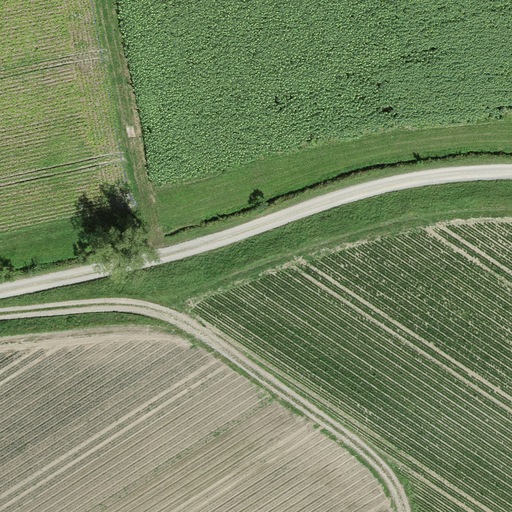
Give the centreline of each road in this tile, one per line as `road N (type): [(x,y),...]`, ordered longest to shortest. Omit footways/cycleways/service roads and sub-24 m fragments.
road 1 (track): [(511,174),(364,190),(190,250),(0,294)]
road 2 (track): [(0,310),(124,301),(169,319),(364,452),(391,483),(401,511)]
